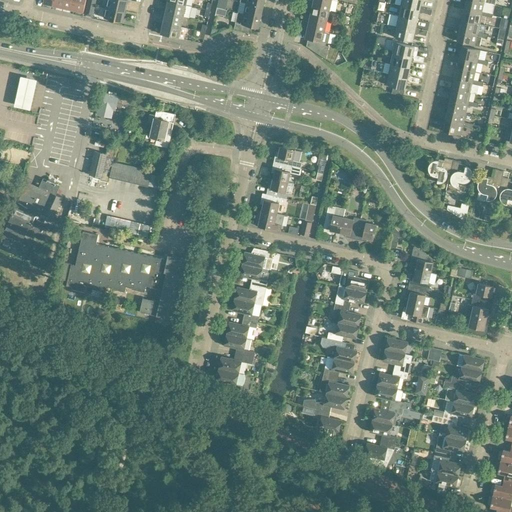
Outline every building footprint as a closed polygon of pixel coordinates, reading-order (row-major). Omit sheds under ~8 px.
[(65,0),(63,8),(73,10),(75,0),(65,0)] [(86,0),(75,0),(73,10),(83,12),(86,0)] [(124,0),(108,0),(107,7),(125,11),(127,1),(124,0)] [(218,0),(217,8),(226,10),(228,0),(218,0)] [(329,10),(331,0),(313,0),(313,1),(310,0),(305,0),(304,5),(329,10)] [(420,10),(421,0),(402,0),(401,5),(420,10)] [(487,16),(488,12),(493,13),(495,5),(484,3),(472,0),(466,0),(464,9),(482,13),(481,15),(487,16)] [(166,12),(184,16),(189,17),(192,6),(186,5),(168,1),(166,12)] [(89,3),(86,15),(91,16),(92,16),(95,4),(89,3)] [(246,3),(244,14),(261,17),(263,7),(246,3)] [(392,14),(399,16),(417,20),(420,10),(401,5),(394,4),(392,14)] [(311,12),(310,17),(327,21),(329,10),(304,5),(303,10),(311,12)] [(125,11),(107,7),(104,18),(114,20),(123,22),(125,11)] [(217,8),(215,14),(226,16),(227,10),(226,10),(217,8)] [(464,13),(462,20),(480,24),(481,15),(482,13),(464,9),(464,13)] [(163,23),(181,27),(184,16),(166,12),(163,23)] [(238,12),(234,29),(248,32),(249,26),(258,28),(261,17),(244,14),(238,12)] [(399,16),(396,26),(415,31),(417,20),(399,16)] [(301,20),(300,26),(325,31),(327,21),(310,17),(309,22),(301,20)] [(506,30),(508,19),(502,18),(499,28),(500,28),(506,30)] [(480,24),(462,20),(460,30),(477,34),(477,36),(481,37),(482,37),(483,33),(478,32),(480,24)] [(187,28),(181,27),(163,23),(161,34),(184,39),(185,33),(186,33),(187,28)] [(308,39),(306,46),(326,59),(329,46),(325,46),(326,43),(328,44),(331,33),(325,31),(300,26),(298,31),(306,33),(305,38),(308,39)] [(412,41),(415,31),(396,26),(394,37),(412,41)] [(500,28),(497,39),(503,40),(506,30),(500,28)] [(477,34),(460,30),(457,41),(479,46),(481,37),(477,36),(477,34)] [(418,47),(414,46),(396,42),(393,53),(412,57),(415,58),(415,55),(416,56),(418,47)] [(480,50),(464,46),(462,46),(460,57),(477,61),(477,63),(482,64),(483,60),(478,59),(480,50)] [(393,53),(391,64),(410,68),(412,57),(393,53)] [(477,61),(460,57),(457,67),(475,71),(477,63),(477,61)] [(372,59),(371,67),(379,69),(380,61),(372,59)] [(391,64),(389,74),(407,78),(410,68),(391,64)] [(457,67),(455,78),(473,82),(472,84),(477,85),(478,81),(473,80),(475,71),(457,67)] [(393,86),(392,93),(402,96),(403,96),(405,89),(407,78),(389,74),(386,85),(393,86)] [(473,82),(455,78),(453,88),(470,92),(476,94),(478,85),(477,85),(472,84),(473,82)] [(37,82),(20,79),(17,89),(14,107),(31,110),(34,92),(37,82)] [(496,87),(495,93),(499,94),(505,96),(506,93),(500,91),(501,88),(496,87)] [(453,88),(450,99),(468,103),(467,105),(473,106),(474,102),(468,101),(470,92),(453,88)] [(101,92),(98,106),(100,106),(98,114),(111,117),(113,110),(115,110),(118,96),(115,95),(110,94),(101,92)] [(468,103),(450,99),(448,109),(465,113),(467,105),(468,103)] [(469,123),(464,122),(463,122),(464,121),(465,113),(448,109),(446,120),(463,124),(463,126),(464,126),(468,127),(469,123)] [(150,113),(148,122),(154,123),(150,138),(151,138),(151,136),(157,138),(156,144),(168,147),(170,140),(172,130),(172,129),(171,130),(167,129),(169,122),(174,123),(176,114),(157,110),(155,114),(150,113)] [(463,124),(446,120),(443,131),(460,135),(461,135),(463,126),(463,124)] [(302,162),(293,160),(295,150),(289,148),(280,146),(279,152),(276,151),(274,162),(301,168),(302,162)] [(113,162),(116,149),(108,147),(106,154),(95,151),(89,175),(101,177),(100,180),(109,182),(113,162)] [(323,173),(327,155),(320,153),(317,164),(319,164),(317,172),(323,173)] [(439,159),(439,161),(438,160),(437,160),(436,160),(435,161),(434,161),(433,161),(432,162),(431,163),(430,163),(430,164),(429,165),(429,166),(429,167),(429,168),(429,169),(429,170),(429,171),(429,172),(430,172),(430,173),(431,174),(432,175),(433,175),(434,176),(435,176),(438,177),(437,183),(438,183),(440,183),(441,182),(442,182),(444,181),(445,180),(446,179),(446,178),(447,177),(447,176),(449,177),(453,160),(445,158),(444,160),(439,159)] [(449,177),(451,177),(451,178),(451,179),(451,180),(451,181),(451,182),(452,183),(453,184),(453,185),(454,185),(454,186),(456,186),(456,187),(457,187),(458,181),(463,182),(464,182),(465,182),(466,182),(467,182),(468,181),(469,180),(470,179),(471,179),(471,178),(472,177),(472,176),(472,175),(472,174),(472,173),(471,172),(471,171),(470,170),(470,169),(469,168),(468,167),(467,167),(465,167),(466,165),(464,165),(460,164),(461,161),(453,160),(449,177)] [(274,173),(273,179),(288,182),(290,173),(299,175),(301,168),(274,162),(271,172),(274,173)] [(115,164),(113,178),(160,186),(163,172),(115,164)] [(480,191),(478,199),(486,201),(487,200),(488,200),(490,200),(491,200),(492,199),(494,198),(495,197),(495,196),(496,195),(497,194),(498,194),(502,177),(504,171),(496,169),(494,177),(488,176),(488,178),(486,178),(485,178),(483,178),(482,179),(481,180),(480,181),(479,182),(478,183),(478,185),(478,186),(478,188),(479,189),(480,191)] [(502,177),(498,194),(500,195),(500,196),(500,197),(500,198),(501,199),(501,200),(501,201),(502,201),(502,202),(503,202),(504,203),(505,204),(506,204),(507,204),(508,199),(511,199),(511,181),(510,181),(510,179),(502,177)] [(16,207),(4,232),(4,233),(5,232),(22,241),(25,234),(33,238),(36,232),(44,236),(45,236),(62,199),(55,196),(60,186),(56,184),(55,183),(55,184),(54,182),(51,180),(48,181),(49,180),(48,180),(48,181),(44,179),(39,188),(23,181),(12,205),(16,207)] [(286,192),(288,182),(273,179),(272,184),(269,183),(266,194),(283,198),(287,199),(288,192),(286,192)] [(4,193),(0,201),(7,204),(10,196),(4,193)] [(263,204),(262,210),(277,213),(279,203),(282,204),(283,198),(266,194),(263,193),(260,203),(263,204)] [(463,203),(462,212),(466,213),(468,213),(470,204),(463,203)] [(329,205),(323,231),(334,234),(335,231),(340,232),(344,217),(334,215),(335,207),(329,205)] [(258,215),(255,225),(281,231),(282,225),(284,215),(277,213),(262,210),(261,215),(258,215)] [(109,215),(106,227),(150,236),(152,224),(109,215)] [(354,217),(353,219),(344,217),(340,232),(346,233),(345,236),(356,239),(360,218),(354,217)] [(367,220),(360,218),(356,239),(367,241),(367,238),(373,240),(377,225),(366,222),(367,220)] [(308,235),(311,223),(304,221),(301,234),(308,235)] [(300,234),(301,227),(292,226),(290,232),(300,234)] [(400,232),(394,227),(390,247),(396,248),(400,232)] [(87,286),(92,287),(92,289),(105,292),(107,286),(112,287),(112,289),(125,292),(126,286),(132,287),(132,289),(145,292),(146,286),(162,290),(160,301),(143,298),(140,312),(156,315),(155,322),(170,325),(185,261),(174,259),(175,256),(168,255),(167,259),(96,243),(98,235),(83,231),(75,265),(65,262),(61,280),(67,281),(66,286),(73,287),(72,289),(85,292),(87,286)] [(414,246),(411,258),(415,258),(414,263),(417,263),(416,269),(431,272),(434,259),(417,248),(414,246)] [(242,257),(244,258),(243,263),(263,268),(270,270),(274,252),(259,249),(257,254),(245,252),(245,253),(243,253),(242,257)] [(251,284),(266,287),(267,281),(262,280),(260,279),(263,268),(243,263),(240,275),(252,278),(251,284)] [(358,271),(343,268),(333,266),(332,272),(342,274),(339,285),(346,287),(366,291),(369,280),(357,277),(358,271)] [(460,267),(458,275),(472,279),(474,270),(460,267)] [(450,276),(453,277),(456,278),(458,269),(452,268),(450,276)] [(410,279),(409,285),(429,289),(431,283),(435,284),(437,274),(431,272),(416,269),(415,275),(411,274),(410,279)] [(472,299),(493,304),(495,293),(492,292),(493,286),(479,283),(476,293),(474,293),(472,299)] [(237,287),(235,298),(255,303),(262,304),(266,287),(251,284),(250,289),(237,287)] [(366,291),(346,287),(339,285),(337,297),(335,303),(350,306),(351,300),(364,303),(366,291)] [(409,285),(406,295),(410,296),(408,302),(425,306),(427,295),(428,295),(429,289),(409,285)] [(244,313),(243,319),(258,322),(259,316),(254,315),(252,315),(255,303),(235,298),(232,310),(244,313)] [(465,315),(471,316),(486,319),(487,314),(490,314),(493,304),(472,299),(471,305),(467,305),(465,315)] [(404,307),(401,318),(422,322),(423,316),(427,317),(429,307),(425,306),(408,302),(407,307),(404,307)] [(341,310),(338,322),(358,326),(361,315),(349,312),(350,306),(335,303),(335,306),(334,309),(341,310)] [(466,325),(465,332),(485,337),(488,326),(485,325),(486,319),(471,316),(469,326),(466,325)] [(227,333),(247,338),(254,339),(258,322),(243,319),(242,324),(229,322),(227,333)] [(356,338),(358,326),(338,322),(336,334),(333,333),(329,332),(327,338),(332,339),(342,341),(343,335),(356,338)] [(255,352),(244,349),(247,338),(227,333),(224,345),(240,349),(239,354),(253,358),(255,352)] [(342,341),(327,338),(322,337),(321,342),(323,346),(327,347),(331,345),(334,346),(336,349),(334,358),(355,362),(357,350),(345,348),(346,342),(342,341)] [(388,337),(385,349),(405,354),(408,342),(396,339),(388,337)] [(436,348),(430,347),(427,359),(433,360),(436,348)] [(442,350),(436,348),(433,360),(439,361),(442,350)] [(408,373),(410,367),(411,361),(404,360),(405,354),(385,349),(383,361),(395,364),(394,369),(408,373)] [(221,356),(219,368),(239,373),(241,361),(252,364),(253,358),(239,354),(236,354),(234,359),(221,356)] [(464,355),(462,366),(482,371),(484,359),(464,355)] [(327,357),(323,374),(328,375),(330,369),(339,371),(352,374),(355,362),(334,358),(327,357)] [(424,364),(422,372),(430,374),(432,366),(424,364)] [(462,366),(459,378),(469,380),(479,383),(482,371),(462,366)] [(216,374),(215,377),(216,379),(216,380),(228,383),(226,392),(238,397),(239,394),(240,395),(242,394),(243,390),(242,388),(240,388),(241,385),(244,384),(245,382),(245,380),(245,378),(245,375),(245,374),(239,373),(219,368),(218,374),(216,374)] [(380,372),(377,384),(397,389),(400,377),(407,379),(408,373),(394,369),(392,375),(380,372)] [(323,374),(319,391),(326,393),(347,397),(349,385),(337,383),(338,377),(328,375),(323,374)] [(419,375),(415,392),(426,395),(430,377),(419,375)] [(456,383),(451,382),(444,381),(443,387),(448,388),(445,399),(447,400),(474,406),(476,394),(464,391),(463,391),(464,390),(465,385),(456,383)] [(395,400),(397,389),(377,384),(375,396),(390,399),(389,405),(411,410),(412,404),(405,402),(405,403),(395,400)] [(304,400),(303,406),(315,408),(320,410),(321,409),(330,411),(331,408),(329,408),(329,406),(344,409),(344,408),(346,407),(347,404),(345,403),(347,397),(326,393),(324,403),(323,403),(323,402),(316,402),(316,399),(304,400)] [(443,417),(448,418),(457,421),(459,415),(471,417),(474,406),(447,400),(444,411),(443,417)] [(283,407),(283,408),(283,409),(283,410),(283,411),(284,412),(285,412),(285,413),(286,413),(287,413),(288,413),(289,413),(289,412),(290,412),(291,411),(292,410),(292,409),(292,408),(292,407),(291,406),(290,405),(289,404),(288,404),(287,404),(286,404),(285,404),(284,405),(283,406),(283,407)] [(375,408),(372,420),(392,424),(395,413),(403,415),(404,409),(411,411),(411,410),(389,405),(387,411),(375,408)] [(433,415),(432,421),(442,423),(446,424),(448,418),(443,417),(433,415)] [(325,429),(323,435),(335,441),(337,432),(339,432),(341,420),(321,416),(319,428),(325,429)] [(384,435),(383,440),(396,443),(397,437),(390,436),(392,424),(372,420),(370,431),(384,435)] [(448,425),(446,436),(466,441),(469,429),(464,428),(456,426),(449,425),(448,425)] [(466,441),(446,436),(439,435),(438,434),(434,452),(450,455),(451,450),(463,452),(466,441)] [(367,443),(364,455),(370,456),(369,461),(369,462),(385,470),(395,449),(394,448),(396,443),(383,440),(381,440),(380,446),(367,443)] [(511,445),(510,451),(503,449),(503,451),(500,451),(498,458),(501,460),(500,461),(511,463),(511,445)] [(450,455),(434,452),(430,469),(431,470),(458,476),(461,464),(448,461),(450,455)] [(498,472),(505,474),(504,480),(506,480),(511,481),(511,463),(500,461),(500,463),(498,462),(497,463),(495,470),(496,471),(498,472)] [(431,470),(429,481),(433,482),(430,488),(431,488),(446,495),(446,494),(448,487),(448,486),(456,487),(456,486),(459,485),(460,480),(458,478),(458,476),(431,470)] [(492,485),(490,491),(491,493),(493,493),(493,495),(511,499),(511,481),(506,480),(504,480),(503,480),(502,485),(495,484),(495,485),(493,484),(492,485)] [(511,511),(511,499),(493,495),(492,496),(489,496),(488,504),(490,505),(490,507),(497,508),(496,511),(511,511)]
